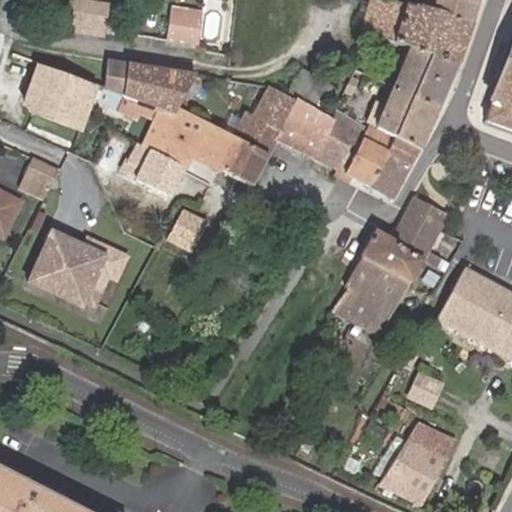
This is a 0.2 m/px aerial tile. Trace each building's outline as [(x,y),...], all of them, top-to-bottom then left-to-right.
[(107,4),(79,0),(59,0),(55,29),(60,30),(103,36),(107,10),(107,4)] [(407,49),(457,66),(470,25),(406,6),(382,0),(368,0),(361,32),(373,37),(407,49)] [(407,0),(406,6),(470,25),(476,2),(469,0),(407,0)] [(195,49),(198,25),(199,19),(165,14),(161,45),(195,49)] [(511,38),(486,107),(490,108),(484,123),(511,132),(511,38)] [(407,49),(390,87),(437,107),(457,66),(407,49)] [(105,63),(99,89),(120,97),(125,67),(105,63)] [(39,67),(36,66),(22,103),(25,112),(73,129),(89,85),(39,67)] [(125,67),(120,97),(123,98),(172,116),(175,110),(192,78),(125,67)] [(331,88),(301,71),(288,94),(317,110),(331,88)] [(392,139),(416,150),(437,107),(390,87),(371,130),(392,139)] [(245,114),(231,138),(215,167),(251,186),(276,141),(293,103),(266,88),(251,116),(245,114)] [(147,152),(182,171),(191,154),(215,167),(231,138),(175,110),(172,116),(123,98),(118,108),(149,125),(137,147),(147,152)] [(293,103),(276,141),(312,159),(332,120),(294,101),(293,103)] [(312,159),(368,187),(386,151),(361,138),(366,128),(361,127),(336,111),(332,120),(312,159)] [(368,187),(392,199),(393,198),(416,150),(392,139),(386,151),(368,187)] [(137,147),(135,145),(125,163),(138,170),(147,152),(137,147)] [(182,171),(147,152),(138,170),(134,179),(168,196),(182,171)] [(27,173),(52,185),(53,183),(61,167),(34,156),(27,173)] [(21,186),(46,197),(52,185),(27,173),(21,186)] [(23,202),(0,190),(0,231),(6,235),(23,202)] [(388,241),(421,260),(429,265),(434,256),(429,253),(439,233),(446,217),(445,217),(412,199),(411,198),(388,241)] [(284,200),(265,200),(266,211),(267,214),(285,212),(284,200)] [(289,236),(301,243),(320,213),(307,206),(289,236)] [(193,255),(209,224),(182,209),(166,240),(193,255)] [(88,245),(55,229),(30,279),(83,305),(86,299),(97,305),(111,275),(119,279),(131,256),(91,237),(88,245)] [(373,233),(344,287),(348,289),(345,293),(372,308),(361,330),(381,341),(391,326),(386,322),(421,260),(388,241),(373,233)] [(292,291),(333,315),(345,293),(348,289),(344,287),(309,267),(308,266),(292,291)] [(511,296),(462,270),(434,319),(434,320),(511,364),(511,296)] [(361,330),(372,308),(345,293),(333,315),(361,330)] [(192,306),(181,329),(213,344),(224,322),(192,306)] [(445,385),(416,372),(404,398),(433,411),(445,385)] [(418,421),(378,486),(418,506),(455,440),(418,421)] [(0,464),(0,471),(17,480),(20,474),(0,464)] [(78,511),(53,499),(33,488),(17,480),(0,471),(0,511),(78,511)] [(33,488),(53,499),(56,493),(36,483),(33,488)]
